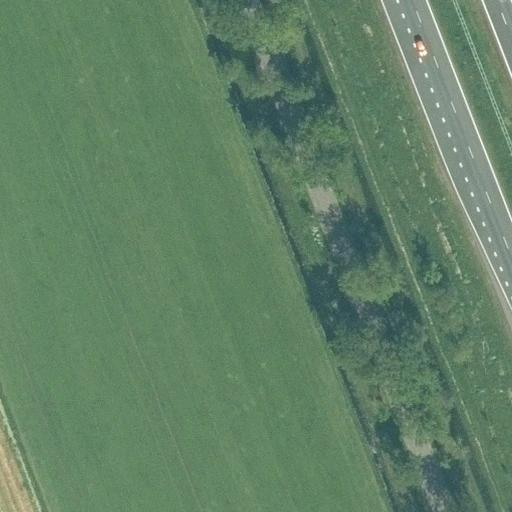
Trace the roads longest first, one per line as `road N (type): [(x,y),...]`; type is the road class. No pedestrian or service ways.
road 1 (tertiary): [(444,511),(247,0)]
road 2 (motorway): [(410,0),(511,263)]
